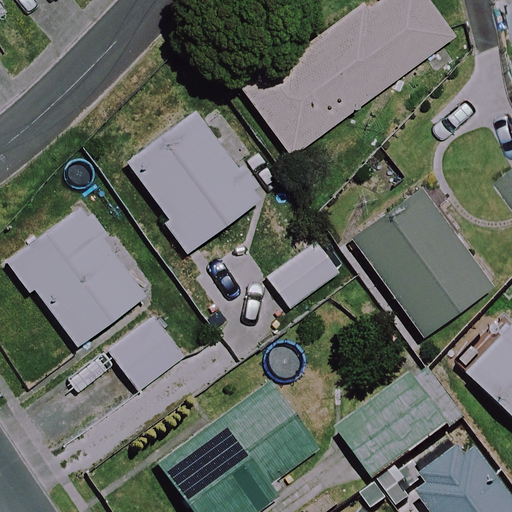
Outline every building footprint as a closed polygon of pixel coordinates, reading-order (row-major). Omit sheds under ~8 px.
[(379,0),(367,9),(361,1),(291,54),(281,40),(228,79),(238,93),(287,159),(451,38),(422,0),(379,0)] [(237,158),(230,164),(193,114),(122,166),(186,253),(257,202),(252,194),(259,189),(237,158)] [(511,163),(493,177),(511,204),(511,163)] [(484,289),(411,191),(348,239),(421,337),(484,289)] [(29,299),(34,296),(72,349),(143,299),(78,208),(20,249),(3,261),(29,299)] [(341,270),(320,240),(266,279),(287,308),(341,270)] [(180,360),(151,319),(104,351),(133,393),(180,360)] [(511,332),(467,383),(511,422),(511,332)] [(428,403),(408,374),(329,431),(367,485),(459,420),(440,394),(428,403)] [(313,449),(263,383),(151,468),(184,511),(251,511),(278,492),(270,482),(313,449)] [(417,476),(426,489),(398,509),(400,511),(511,511),(471,456),(460,465),(450,452),(417,476)]
